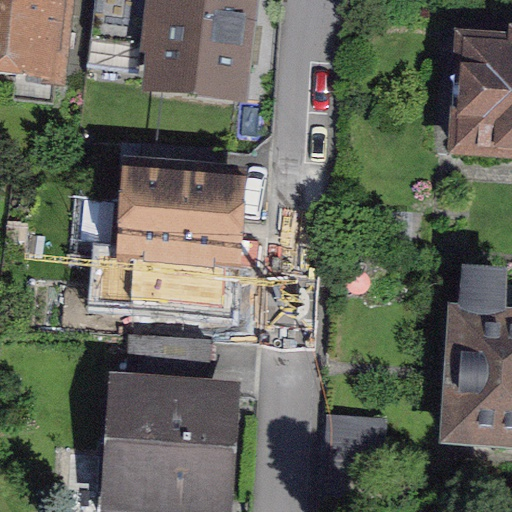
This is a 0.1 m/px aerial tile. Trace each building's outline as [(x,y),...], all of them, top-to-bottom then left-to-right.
[(82,0),(0,0),(0,93),(72,100),(82,0)] [(143,0),(95,0),(86,90),(134,95),(143,0)] [(267,0),(157,0),(149,110),(258,118),(267,0)] [(511,47),(466,45),(459,170),(511,173),(511,47)] [(251,192),(142,189),(139,279),(248,283),(251,192)] [(511,323),(448,321),(444,449),(511,450),(511,323)] [(237,511),(246,399),(125,390),(116,511),(237,511)]
